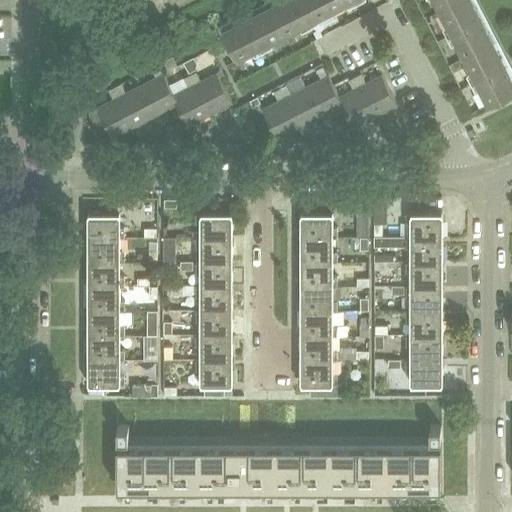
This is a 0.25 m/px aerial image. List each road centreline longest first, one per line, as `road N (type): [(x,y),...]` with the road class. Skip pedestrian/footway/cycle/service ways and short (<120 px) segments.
road 1 (unclassified): [(480,177),(384,185),(31,185)]
road 2 (unclassified): [(487,511),(480,177)]
road 3 (unclassified): [(26,511),(31,185)]
road 4 (unclassified): [(30,126),(27,0)]
